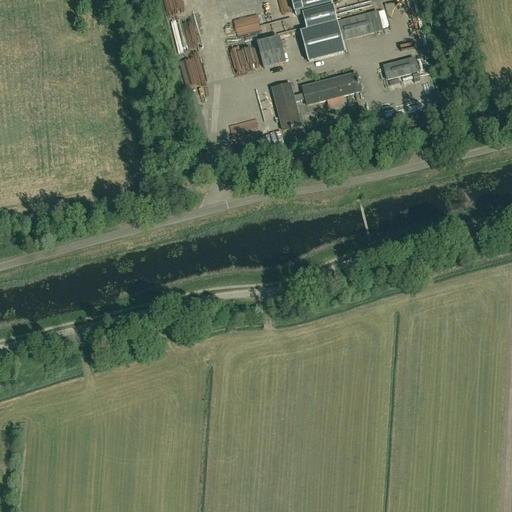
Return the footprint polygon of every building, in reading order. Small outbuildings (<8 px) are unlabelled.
[(330,0),(291,0),(296,17),(332,8),(330,0)] [(378,13),(368,16),(373,35),(383,32),(378,13)] [(317,23),(316,14),(301,17),(303,26),(317,23)] [(345,55),(337,24),(299,33),(307,64),(345,55)] [(345,32),(347,40),(371,36),(369,27),(345,32)] [(278,40),(257,45),(264,70),(285,65),(278,40)] [(413,60),(384,68),(387,82),(417,74),(413,60)] [(337,69),(339,78),(356,74),(354,65),(337,69)] [(307,107),(360,94),(356,75),(302,89),(304,95),(293,98),(290,85),(272,90),(283,132),(301,127),(295,104),(305,101),(307,107)] [(187,96),(199,148),(208,146),(196,94),(187,96)]
